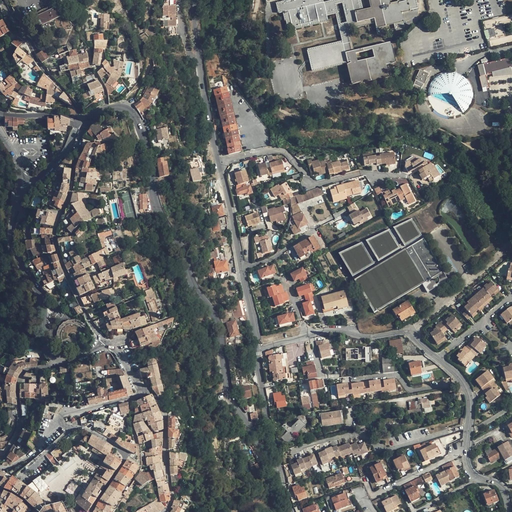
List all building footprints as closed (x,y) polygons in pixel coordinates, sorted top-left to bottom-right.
[(386,65),(395,63),(390,42),(354,50),(349,29),(374,23),(377,35),(387,32),(386,26),(394,24),(396,31),(405,28),(401,13),(418,9),(416,0),(290,0),(291,0),(277,4),(279,13),(283,12),(288,30),(327,21),(326,16),(336,14),(342,43),(307,51),(311,71),(349,62),(349,64),(347,64),(352,85),(389,76),(386,65)] [(163,27),(172,27),(176,27),(177,27),(177,21),(176,21),(172,21),(172,19),(176,19),(177,19),(176,7),(163,7),(163,27)] [(36,18),(37,22),(40,20),(42,24),(59,16),(56,9),(36,18)] [(108,25),(108,17),(103,16),(98,16),(98,19),(100,19),(100,28),(102,30),(103,31),(106,31),(106,25),(108,25)] [(29,24),(26,19),(20,22),(24,27),(29,24)] [(484,30),(485,38),(495,37),(494,29),(484,30)] [(18,47),(24,41),(20,38),(19,37),(16,41),(14,43),(18,47)] [(102,50),(105,50),(108,41),(103,41),(94,41),(94,49),(95,49),(102,50)] [(84,63),(88,62),(87,54),(86,54),(85,46),(80,47),(81,49),(76,50),(77,55),(78,63),(84,63)] [(35,61),(33,59),(29,56),(25,53),(18,48),(17,48),(14,54),(13,56),(17,65),(22,60),(23,60),(22,61),(27,65),(35,61)] [(49,58),(48,57),(44,50),(37,54),(42,62),(42,63),(49,58)] [(68,65),(78,64),(78,63),(77,55),(76,50),(75,50),(69,52),(68,52),(66,53),(66,54),(69,54),(70,56),(66,57),(68,65)] [(101,54),(94,53),(92,65),(100,65),(101,54)] [(509,58),(477,64),(482,92),(488,91),(485,73),(511,68),(511,72),(511,65),(511,66),(509,58)] [(107,62),(105,61),(102,64),(104,66),(103,67),(107,72),(110,75),(114,71),(114,70),(115,70),(118,71),(119,67),(122,68),(124,63),(113,60),(114,67),(111,68),(106,63),(107,62)] [(89,67),(88,62),(84,63),(78,63),(78,64),(79,70),(70,72),(71,77),(77,76),(77,75),(82,74),(81,70),(87,68),(89,67)] [(69,70),(70,72),(79,70),(78,64),(68,65),(65,65),(62,66),(59,67),(60,70),(61,71),(69,70)] [(41,71),(37,65),(33,69),(38,74),(41,71)] [(109,78),(105,85),(106,88),(108,96),(115,89),(112,87),(120,77),(117,74),(115,72),(114,71),(110,75),(107,72),(103,67),(97,72),(101,78),(106,74),(108,76),(109,78)] [(426,74),(428,75),(428,76),(429,74),(420,70),(415,80),(416,80),(411,91),(418,95),(424,83),(425,84),(427,79),(426,79),(424,78),(426,74)] [(430,85),(428,88),(428,92),(428,95),(428,99),(429,103),(432,107),(434,110),(439,114),(443,116),(448,117),(453,116),(456,116),(461,114),(464,112),(467,109),(469,106),(471,102),(472,98),(472,94),(472,91),(471,88),(470,84),(468,81),(466,79),(464,77),(460,74),(458,73),(455,72),(451,72),(448,72),(445,72),(442,73),(437,76),(435,77),(433,80),(431,82),(430,85)] [(52,88),(55,84),(44,73),(37,85),(47,89),(47,87),(52,88)] [(19,82),(19,81),(12,74),(6,79),(13,85),(19,82)] [(2,83),(0,84),(6,90),(7,89),(10,87),(13,85),(6,79),(5,80),(8,84),(5,87),(2,83)] [(97,89),(102,87),(97,80),(87,85),(87,86),(89,90),(87,90),(88,92),(90,92),(93,91),(94,95),(99,93),(97,89)] [(15,88),(19,91),(24,84),(21,81),(19,81),(19,82),(13,85),(10,87),(7,89),(6,90),(2,93),(5,96),(7,95),(9,96),(12,90),(15,88)] [(32,90),(24,84),(19,91),(19,92),(26,95),(30,97),(31,96),(32,90)] [(47,89),(46,95),(52,96),(55,96),(58,98),(63,93),(59,89),(55,84),(52,88),(47,87),(47,89)] [(150,85),(142,98),(150,103),(152,104),(160,90),(150,85)] [(84,100),(78,86),(74,88),(67,91),(73,98),(76,103),(84,100)] [(215,96),(227,93),(225,87),(213,90),(214,96),(215,96)] [(90,92),(88,92),(82,95),(85,99),(94,95),(93,91),(90,92)] [(45,106),(46,102),(45,102),(46,95),(42,93),(40,98),(31,96),(30,97),(26,95),(24,101),(28,103),(29,103),(29,102),(45,106)] [(63,93),(58,98),(64,102),(68,99),(63,93)] [(215,96),(216,101),(229,98),(227,93),(215,96)] [(148,107),(150,103),(142,98),(140,101),(142,105),(145,109),(148,107)] [(217,106),(230,103),(229,98),(216,101),(217,106)] [(217,106),(219,112),(231,109),(230,103),(217,106)] [(137,109),(140,113),(145,109),(142,105),(137,109)] [(219,112),(220,117),(232,114),(231,109),(219,112)] [(221,122),(234,119),(232,114),(220,117),(221,122)] [(59,134),(59,133),(59,129),(60,129),(60,118),(54,119),(54,131),(50,131),(50,136),(55,136),(55,135),(59,134)] [(68,128),(68,127),(69,122),(61,119),(60,118),(60,129),(59,129),(59,133),(65,133),(65,131),(66,131),(66,128),(68,128)] [(221,122),(222,128),(235,124),(234,119),(221,122)] [(101,128),(100,127),(95,121),(89,129),(95,135),(96,137),(98,141),(102,139),(102,140),(109,136),(107,130),(105,130),(103,132),(101,128)] [(222,128),(224,133),(236,130),(235,124),(222,128)] [(168,139),(166,128),(156,130),(157,141),(168,139)] [(224,133),(225,138),(237,135),(236,130),(224,133)] [(226,144),(239,141),(237,135),(225,138),(226,144)] [(228,149),(239,146),(240,146),(239,141),(226,144),(228,149)] [(85,147),(83,153),(91,156),(93,151),(90,149),(92,144),(88,143),(85,147)] [(105,144),(101,145),(97,146),(94,149),(93,151),(91,156),(97,158),(98,154),(99,154),(100,154),(102,153),(101,151),(106,151),(106,150),(106,149),(105,144)] [(241,152),(239,146),(228,149),(227,149),(229,155),(241,152)] [(83,153),(78,160),(89,164),(91,156),(83,153)] [(379,155),(384,164),(385,164),(394,162),(395,162),(393,153),(379,155)] [(372,157),(363,158),(364,164),(368,163),(368,164),(376,163),(376,165),(381,164),(379,155),(372,157)] [(424,167),(421,164),(419,159),(417,161),(415,157),(406,163),(404,167),(408,173),(413,170),(415,169),(417,171),(424,167)] [(277,171),(280,171),(284,170),(281,159),(270,161),(277,171)] [(76,168),(81,170),(82,167),(88,169),(89,164),(78,160),(76,168)] [(260,174),(268,172),(266,166),(265,161),(258,163),(260,174)] [(272,173),(277,171),(270,161),(269,162),(270,165),(272,173)] [(317,161),(311,163),(312,167),(314,174),(318,173),(320,172),(321,174),(328,172),(325,163),(325,161),(318,163),(317,161)] [(168,176),(166,162),(157,164),(159,177),(168,176)] [(339,162),(330,164),(333,173),(333,174),(349,170),(347,162),(339,164),(339,162)] [(198,163),(192,165),(193,169),(197,181),(201,180),(199,175),(200,175),(197,168),(200,167),(198,163)] [(431,163),(427,165),(424,167),(417,171),(422,180),(427,177),(428,179),(431,177),(433,179),(439,175),(434,166),(432,166),(431,163)] [(64,169),(62,184),(69,184),(71,170),(64,169)] [(242,184),(245,183),(248,182),(245,171),(234,173),(237,185),(242,184)] [(95,186),(95,180),(87,179),(86,184),(85,191),(92,191),(93,185),(95,186)] [(346,196),(346,197),(361,193),(358,180),(343,184),(346,196)] [(282,193),(286,199),(290,198),(294,197),(285,183),(279,187),(282,193)] [(67,193),(69,184),(62,184),(59,193),(67,195),(67,193)] [(337,188),(334,189),(330,190),(333,202),(340,200),(339,198),(346,196),(343,184),(336,186),(337,188)] [(401,189),(396,191),(400,200),(400,201),(406,198),(409,204),(415,201),(412,193),(411,194),(406,184),(400,187),(401,189)] [(245,185),(243,186),(243,188),(236,190),(237,195),(239,195),(246,193),(247,195),(252,193),(250,186),(246,187),(245,185)] [(274,197),(279,194),(282,193),(279,187),(277,185),(270,189),(274,197)] [(323,195),(320,187),(294,197),(296,200),(299,204),(323,195)] [(395,190),(392,191),(392,192),(391,193),(390,192),(389,190),(384,192),(386,195),(384,196),(389,207),(397,203),(396,201),(400,200),(396,191),(395,190)] [(67,195),(59,193),(57,199),(64,202),(67,195)] [(69,205),(68,205),(69,208),(70,207),(72,206),(73,208),(82,221),(100,215),(99,209),(98,208),(92,211),(88,212),(81,201),(80,193),(72,193),(69,205)] [(91,198),(89,193),(80,193),(81,201),(88,212),(92,211),(86,199),(91,198)] [(294,197),(290,198),(291,201),(291,210),(291,217),(292,217),(296,224),(291,227),(292,229),(291,230),(294,235),(300,232),(299,228),(307,224),(297,205),(299,204),(296,200),(294,197)] [(60,209),(64,202),(57,199),(53,198),(52,200),(49,207),(53,209),(54,207),(56,208),(60,209)] [(354,203),(348,207),(350,211),(349,211),(351,215),(353,220),(351,221),(353,225),(359,222),(360,224),(369,219),(367,217),(370,215),(367,209),(360,213),(357,207),(356,208),(354,203)] [(212,207),(214,217),(227,215),(226,209),(223,209),(222,205),(212,207)] [(267,212),(269,215),(271,215),(271,217),(269,217),(270,222),(276,220),(285,217),(283,212),(285,212),(283,206),(275,209),(274,207),(267,210),(267,212)] [(66,229),(71,233),(76,228),(83,222),(82,221),(73,208),(71,210),(70,211),(71,212),(66,217),(69,219),(72,223),(66,229)] [(34,224),(43,225),(52,226),(56,214),(38,210),(34,224)] [(251,224),(255,223),(260,222),(257,212),(244,216),(247,226),(251,224)] [(411,214),(337,253),(373,314),(423,285),(427,292),(445,282),(448,279),(411,214)] [(227,225),(226,217),(211,221),(212,225),(213,225),(213,231),(220,230),(219,226),(227,225)] [(97,234),(102,249),(106,254),(103,256),(103,258),(109,255),(105,248),(103,242),(105,241),(104,238),(111,235),(110,232),(103,234),(103,232),(97,234)] [(45,238),(46,246),(53,246),(52,235),(51,235),(43,234),(41,234),(41,238),(45,238)] [(268,236),(259,238),(263,253),(272,251),(268,236)] [(313,236),(293,247),(299,258),(304,255),(313,249),(314,250),(319,247),(313,236)] [(38,255),(35,248),(34,245),(34,240),(25,241),(27,250),(30,249),(34,256),(38,255)] [(68,253),(72,260),(73,259),(79,256),(75,246),(71,249),(72,251),(68,253)] [(296,260),(299,258),(293,247),(290,249),(296,260)] [(224,249),(225,257),(233,255),(232,248),(224,249)] [(96,263),(103,260),(103,259),(103,258),(103,256),(106,254),(102,249),(99,252),(94,254),(89,256),(88,257),(92,265),(93,265),(96,263)] [(217,249),(214,250),(214,251),(207,253),(208,259),(217,257),(217,252),(217,249)] [(48,257),(51,264),(53,263),(58,261),(56,255),(48,257)] [(80,261),(81,261),(79,256),(73,259),(72,260),(65,265),(67,270),(73,267),(75,265),(80,262),(80,261)] [(113,258),(116,267),(122,265),(118,256),(113,258)] [(43,267),(45,274),(52,271),(49,264),(46,266),(42,257),(33,260),(32,261),(35,266),(41,263),(43,267)] [(92,265),(88,257),(85,259),(81,261),(80,261),(80,262),(84,269),(85,269),(88,267),(90,270),(94,268),(93,265),(92,265)] [(226,260),(225,257),(214,259),(215,268),(216,273),(219,280),(229,276),(226,260)] [(105,265),(103,260),(96,263),(99,268),(105,265)] [(55,269),(53,270),(52,271),(45,274),(47,280),(50,283),(54,280),(58,281),(59,283),(66,279),(60,267),(58,261),(53,263),(55,269)] [(70,276),(73,274),(84,269),(80,262),(75,265),(73,267),(67,270),(70,276)] [(275,272),(272,264),(256,270),(260,278),(275,272)] [(134,273),(132,268),(124,271),(122,265),(116,267),(110,269),(113,278),(113,279),(114,282),(120,280),(119,277),(127,275),(128,278),(132,277),(131,274),(134,273)] [(299,279),(301,282),(308,279),(302,267),(290,273),(294,281),(299,279)] [(206,270),(209,283),(219,280),(216,273),(215,268),(206,270)] [(74,279),(75,281),(88,274),(85,269),(84,269),(73,274),(75,278),(74,279)] [(105,280),(106,283),(107,285),(111,284),(110,279),(113,278),(110,269),(107,271),(101,273),(105,280)] [(96,284),(97,283),(105,280),(101,273),(93,277),(96,284)] [(76,288),(91,282),(88,274),(75,281),(73,281),(76,288)] [(94,289),(91,282),(76,288),(80,295),(94,289)] [(491,296),(493,294),(498,290),(491,283),(488,286),(487,285),(483,288),(491,296)] [(305,299),(312,296),(309,284),(296,288),(299,297),(304,295),(305,299)] [(270,298),(272,297),(283,293),(281,285),(275,287),(274,285),(266,288),(270,298)] [(488,302),(492,299),(483,288),(480,290),(481,291),(480,293),(488,302)] [(145,296),(147,304),(152,302),(151,300),(155,298),(151,289),(145,291),(147,296),(145,296)] [(111,297),(111,296),(109,290),(101,292),(102,293),(98,294),(100,301),(104,300),(111,297)] [(283,293),(272,297),(275,307),(283,304),(283,302),(288,300),(286,292),(283,293)] [(322,298),(325,310),(342,305),(342,308),(348,307),(344,292),(322,298)] [(483,306),(488,302),(479,292),(475,294),(476,295),(475,296),(483,306)] [(84,306),(91,304),(95,303),(100,301),(98,294),(98,293),(88,296),(81,298),(84,306)] [(312,296),(305,299),(306,302),(302,304),(306,316),(314,314),(310,301),(314,300),(312,296)] [(479,310),(483,306),(474,296),(471,298),(472,299),(471,300),(479,310)] [(241,300),(230,303),(234,318),(245,315),(241,300)] [(470,300),(467,303),(469,304),(465,308),(467,311),(472,316),(476,312),(478,310),(470,300)] [(108,311),(105,312),(103,313),(104,317),(107,315),(117,311),(116,307),(115,307),(115,306),(113,302),(106,305),(108,311)] [(408,302),(393,311),(398,319),(400,318),(402,321),(415,313),(408,302)] [(79,305),(79,306),(75,307),(73,309),(77,315),(83,312),(79,305)] [(511,309),(510,307),(501,314),(508,322),(510,321),(511,324),(511,309)] [(88,311),(88,312),(92,320),(99,317),(94,308),(88,311)] [(151,316),(151,318),(153,322),(158,320),(155,313),(156,313),(154,309),(150,311),(148,311),(149,315),(151,314),(151,316)] [(105,320),(107,324),(109,323),(109,322),(114,321),(114,320),(120,318),(117,311),(107,315),(108,319),(105,320)] [(467,320),(472,316),(467,311),(465,312),(463,314),(462,315),(467,320)] [(138,313),(120,320),(122,324),(130,321),(138,318),(140,318),(138,313)] [(292,313),(276,317),(278,325),(295,321),(292,313)] [(506,324),(508,322),(501,314),(500,315),(506,324)] [(144,316),(140,318),(138,318),(141,326),(146,324),(144,316)] [(449,327),(450,328),(452,330),(459,323),(452,316),(449,319),(448,318),(446,320),(448,322),(447,324),(447,325),(449,327)] [(102,318),(93,322),(98,327),(104,324),(102,318)] [(123,329),(122,324),(120,320),(120,318),(114,320),(114,321),(117,329),(117,333),(122,333),(122,329),(123,329)] [(141,326),(138,318),(130,321),(132,329),(141,326)] [(445,319),(440,323),(445,330),(449,327),(447,325),(447,324),(448,322),(446,320),(445,319)] [(112,333),(114,333),(116,333),(116,329),(117,329),(114,321),(109,322),(109,323),(107,324),(99,328),(105,334),(108,331),(112,329),(112,333)] [(132,329),(130,321),(122,324),(123,329),(124,332),(129,332),(129,329),(132,329)] [(235,321),(226,323),(230,338),(239,336),(235,321)] [(151,326),(142,330),(145,337),(153,333),(153,331),(157,328),(163,326),(162,322),(151,326)] [(442,332),(445,330),(440,323),(435,327),(437,329),(438,331),(440,330),(442,332)] [(461,325),(459,323),(452,330),(454,332),(461,325)] [(443,334),(442,332),(440,330),(438,331),(437,329),(434,331),(434,332),(431,335),(436,343),(442,339),(441,338),(445,336),(443,334)] [(137,338),(137,339),(138,340),(145,337),(142,330),(133,334),(132,335),(132,336),(133,340),(137,338)] [(158,340),(153,333),(145,337),(149,344),(152,342),(158,340)] [(446,338),(445,336),(441,338),(442,339),(436,343),(438,345),(446,338)] [(149,344),(145,337),(138,340),(131,342),(132,348),(149,344)] [(152,342),(153,344),(154,348),(155,348),(160,343),(158,339),(158,340),(152,342)] [(479,353),(484,349),(487,346),(481,340),(479,341),(477,339),(474,342),(476,343),(472,346),(478,352),(479,353)] [(327,340),(321,341),(322,345),(318,347),(319,350),(322,359),(331,356),(329,351),(331,351),(328,340),(327,340)] [(400,340),(390,342),(392,354),(402,353),(400,340)] [(382,355),(382,356),(391,356),(381,345),(378,347),(378,355),(382,355)] [(382,345),(381,345),(391,356),(382,345)] [(475,355),(478,352),(472,346),(471,345),(468,348),(475,355)] [(371,361),(371,347),(363,347),(363,348),(346,349),(347,360),(365,359),(365,362),(371,361)] [(471,358),(474,354),(468,349),(465,352),(471,358)] [(265,357),(269,356),(268,357),(268,358),(268,359),(269,361),(270,361),(271,364),(268,364),(270,373),(272,373),(273,379),(272,380),(273,381),(275,382),(275,381),(276,381),(284,379),(285,383),(291,382),(291,378),(290,379),(286,354),(279,355),(271,356),(271,352),(267,352),(265,354),(265,357)] [(465,367),(472,359),(471,358),(465,352),(461,356),(460,355),(458,357),(460,359),(458,361),(465,367)] [(382,365),(383,373),(394,372),(393,364),(396,364),(394,360),(391,356),(382,356),(382,365)] [(465,368),(473,360),(472,359),(465,367),(465,368)] [(161,385),(163,385),(164,384),(163,384),(161,384),(159,376),(163,375),(163,374),(158,374),(156,365),(155,362),(152,360),(149,360),(147,364),(148,367),(147,367),(147,368),(140,370),(141,377),(146,376),(147,379),(150,378),(152,387),(150,387),(150,388),(152,388),(161,385)] [(38,362),(30,361),(29,361),(29,363),(25,363),(24,362),(16,365),(13,363),(8,369),(19,375),(24,368),(25,368),(37,366),(38,362)] [(420,361),(409,364),(412,376),(422,374),(420,367),(421,367),(420,361)] [(18,376),(19,375),(8,369),(1,365),(0,370),(0,373),(3,374),(7,374),(6,376),(17,379),(18,376)] [(307,374),(315,373),(314,365),(313,365),(307,367),(302,368),(302,372),(306,371),(307,374)] [(511,378),(511,366),(503,369),(506,380),(511,378)] [(116,372),(117,378),(119,377),(126,376),(121,369),(112,370),(112,373),(116,372)] [(482,389),(483,388),(492,381),(493,380),(489,376),(486,378),(484,375),(476,381),(482,389)] [(15,385),(17,379),(6,376),(6,377),(3,376),(2,382),(4,383),(15,385)] [(124,390),(120,391),(111,394),(108,395),(108,401),(132,394),(126,376),(119,377),(124,390)] [(117,381),(120,391),(124,390),(119,377),(117,378),(105,379),(107,389),(108,395),(111,394),(109,383),(117,381)] [(395,379),(380,382),(382,391),(382,392),(396,390),(395,379)] [(323,388),(322,380),(314,381),(316,390),(323,388)] [(369,382),(365,382),(367,393),(382,391),(380,382),(380,380),(369,382)] [(316,390),(314,381),(308,382),(313,406),(311,406),(312,409),(313,409),(318,409),(315,393),(314,390),(316,390)] [(474,382),(482,393),(485,391),(483,388),(482,389),(476,381),(474,382)] [(483,388),(485,391),(494,384),(492,381),(483,388)] [(362,383),(352,385),(351,385),(353,395),(367,393),(365,382),(362,383)] [(15,392),(15,385),(4,383),(4,385),(4,390),(15,392)] [(353,398),(353,395),(351,385),(352,385),(351,383),(348,383),(348,384),(336,385),(338,396),(351,394),(352,399),(353,398)] [(19,393),(28,393),(29,385),(19,384),(19,393)] [(497,388),(494,384),(485,391),(487,393),(492,390),(493,391),(496,389),(497,388)] [(39,385),(29,385),(28,393),(41,393),(41,385),(39,385)] [(152,390),(157,396),(163,395),(161,385),(152,388),(152,390)] [(108,401),(108,395),(107,389),(102,391),(102,390),(101,389),(100,389),(99,389),(98,389),(97,390),(97,391),(97,392),(84,395),(86,401),(88,401),(89,404),(89,406),(108,401)] [(496,392),(498,392),(496,389),(493,391),(492,390),(487,393),(486,394),(488,397),(487,398),(491,403),(500,396),(496,392)] [(6,395),(6,397),(11,398),(16,399),(15,392),(4,390),(5,395),(6,395)] [(250,398),(248,390),(240,391),(241,399),(250,398)] [(33,399),(36,402),(39,405),(40,406),(43,402),(41,400),(41,393),(28,393),(19,393),(20,404),(25,404),(24,399),(33,399)] [(273,394),(274,402),(276,402),(276,404),(277,408),(286,407),(284,396),(281,397),(280,393),(273,394)] [(137,401),(139,407),(142,406),(154,401),(151,395),(149,396),(148,394),(144,396),(144,398),(137,401)] [(154,401),(142,406),(143,411),(156,406),(154,401)] [(412,412),(417,411),(420,411),(420,409),(419,402),(410,403),(411,408),(412,412)] [(120,412),(128,410),(128,403),(118,406),(120,412)] [(144,413),(143,411),(142,406),(139,407),(135,409),(134,416),(141,414),(144,413)] [(156,406),(143,411),(144,413),(145,416),(151,415),(159,413),(157,408),(156,406)] [(339,410),(329,412),(329,414),(339,412),(341,422),(339,410)] [(329,414),(329,412),(318,414),(320,427),(331,425),(331,424),(341,422),(339,412),(329,414)] [(159,413),(151,415),(152,418),(154,424),(161,422),(161,417),(159,413)] [(142,422),(144,421),(143,420),(141,414),(134,416),(133,425),(142,422)] [(154,425),(154,424),(152,418),(151,415),(145,416),(147,421),(148,426),(150,426),(154,425)] [(111,416),(108,423),(122,430),(123,421),(111,416)] [(284,430),(282,432),(284,434),(281,438),(286,443),(299,429),(303,434),(306,431),(301,427),(303,425),(301,423),(304,420),(303,416),(298,417),(296,419),(294,417),(287,425),(284,423),(281,427),(284,430)] [(358,430),(371,426),(370,423),(360,426),(359,420),(355,421),(358,430)] [(144,425),(142,422),(133,425),(135,430),(145,427),(144,425)] [(161,422),(154,424),(154,425),(150,426),(151,429),(154,432),(162,430),(161,422)] [(174,431),(174,428),(168,427),(168,429),(168,438),(175,440),(175,438),(177,432),(174,431)] [(22,443),(23,444),(25,445),(26,446),(28,441),(30,438),(31,434),(22,429),(19,436),(24,440),(22,443)] [(139,444),(151,440),(154,440),(152,435),(151,433),(138,437),(139,444)] [(37,438),(32,435),(31,434),(30,438),(36,443),(39,439),(37,438)] [(91,436),(89,439),(90,440),(89,441),(89,442),(88,443),(87,443),(94,448),(98,440),(91,436)] [(83,440),(79,443),(82,446),(85,443),(87,443),(88,443),(89,442),(89,441),(90,440),(89,439),(89,438),(88,437),(87,437),(86,437),(85,437),(84,437),(83,439),(83,440)] [(135,446),(129,444),(128,444),(121,442),(121,440),(119,438),(115,442),(121,447),(135,455),(136,453),(135,446)] [(97,450),(99,451),(101,452),(105,444),(98,440),(94,448),(97,450)] [(161,447),(162,440),(154,440),(151,440),(152,449),(161,447)] [(34,446),(28,441),(26,446),(32,451),(34,446)] [(498,449),(493,452),(487,455),(491,462),(502,456),(503,457),(505,460),(511,456),(511,449),(508,442),(498,448),(498,449)] [(364,443),(360,444),(360,445),(357,447),(359,452),(360,455),(367,452),(364,443)] [(112,447),(105,444),(101,452),(104,454),(106,456),(108,457),(109,454),(112,448),(112,447)] [(352,453),(350,447),(349,447),(348,444),(344,446),(347,454),(352,453)] [(357,447),(357,446),(356,444),(353,445),(353,446),(350,447),(352,453),(353,455),(356,454),(359,452),(357,447)] [(435,444),(420,451),(425,462),(429,460),(428,459),(439,453),(435,444)] [(25,455),(19,450),(15,448),(13,446),(9,452),(10,452),(14,455),(19,459),(25,455)] [(337,448),(337,446),(331,448),(334,457),(335,458),(340,456),(337,449),(337,448)] [(347,454),(344,446),(340,447),(341,448),(337,449),(340,456),(341,457),(347,454)] [(38,456),(42,460),(48,455),(46,452),(49,450),(47,448),(38,456)] [(331,448),(328,449),(328,450),(325,451),(328,459),(334,457),(331,448)] [(161,455),(161,450),(149,452),(146,452),(145,452),(146,458),(161,455)] [(329,460),(328,459),(325,451),(322,452),(322,453),(320,454),(323,463),(329,460)] [(12,463),(19,459),(14,455),(10,452),(6,458),(8,460),(7,463),(9,465),(12,463)] [(177,453),(169,453),(169,460),(178,460),(184,463),(186,455),(183,454),(177,453)] [(103,462),(103,463),(115,471),(121,461),(109,454),(108,457),(106,456),(104,454),(100,460),(103,462)] [(146,464),(146,466),(146,467),(149,466),(161,463),(161,455),(146,458),(146,464)] [(318,465),(314,456),(311,457),(309,458),(310,459),(313,467),(318,465)] [(398,471),(401,470),(403,469),(404,471),(409,468),(404,456),(393,461),(398,471)] [(306,460),(306,459),(303,460),(306,469),(313,467),(310,459),(306,460)] [(122,467),(134,474),(138,467),(127,460),(122,467)] [(182,469),(184,463),(178,460),(169,460),(170,471),(170,475),(177,474),(177,467),(178,467),(182,469)] [(300,470),(306,469),(303,460),(302,460),(297,461),(298,464),(300,470)] [(452,462),(442,467),(444,472),(436,476),(441,486),(459,477),(452,462)] [(100,467),(112,475),(115,471),(103,463),(100,467)] [(161,463),(149,466),(150,470),(151,471),(153,470),(153,472),(163,470),(161,463)] [(257,463),(253,465),(257,474),(261,472),(257,463)] [(370,468),(376,481),(383,478),(387,476),(381,463),(370,468)] [(300,470),(298,464),(294,465),(295,466),(292,467),(295,475),(301,473),(300,470)] [(100,468),(98,471),(110,478),(112,475),(100,467),(100,468)] [(122,467),(118,473),(130,479),(134,474),(122,467)] [(149,482),(155,480),(164,478),(164,477),(163,470),(153,472),(147,474),(149,482)] [(98,471),(96,474),(101,477),(108,481),(110,478),(98,471)] [(134,480),(141,486),(142,486),(147,482),(149,482),(147,474),(141,472),(139,472),(139,474),(134,480)] [(118,473),(113,480),(124,487),(130,479),(118,473)] [(429,473),(422,476),(426,483),(432,479),(431,477),(432,476),(431,474),(430,475),(429,473)] [(6,474),(0,483),(0,486),(3,489),(4,488),(11,477),(6,474)] [(96,474),(94,478),(100,482),(105,485),(108,481),(101,477),(96,474)] [(344,483),(341,474),(326,479),(329,489),(344,483)] [(11,477),(4,488),(3,489),(11,491),(16,480),(13,478),(11,477)] [(422,477),(413,481),(415,486),(422,483),(422,484),(425,482),(422,477)] [(94,478),(90,483),(100,492),(103,488),(98,484),(100,482),(94,478)] [(16,480),(11,491),(16,494),(23,484),(17,480),(16,480)] [(124,487),(113,480),(109,486),(121,493),(124,487)] [(134,480),(132,483),(139,488),(141,486),(134,480)] [(420,498),(418,494),(417,492),(418,492),(415,486),(413,481),(403,486),(406,491),(405,491),(411,503),(420,498)] [(90,483),(86,491),(91,495),(96,498),(100,492),(90,483)] [(23,484),(16,494),(19,496),(26,486),(23,484)] [(167,485),(157,488),(158,495),(168,493),(167,485)] [(292,488),(295,496),(297,495),(297,497),(299,501),(307,498),(303,488),(300,489),(299,485),(292,488)] [(26,486),(19,496),(23,498),(30,489),(27,487),(26,486)] [(121,493),(109,486),(105,493),(116,500),(121,493)] [(30,489),(23,498),(27,501),(34,493),(30,489)] [(494,489),(484,494),(488,505),(499,500),(494,489)] [(0,511),(10,494),(7,494),(7,493),(2,491),(1,494),(0,493),(0,511)] [(81,497),(87,501),(91,495),(86,491),(81,497)] [(34,493),(27,501),(30,504),(38,497),(34,493)] [(116,500),(105,493),(99,500),(111,507),(116,500)] [(123,494),(121,493),(116,500),(120,503),(120,502),(124,496),(125,496),(123,494)] [(168,493),(158,495),(159,499),(160,503),(165,508),(167,506),(168,505),(168,502),(169,502),(169,497),(168,493)] [(13,511),(17,507),(19,505),(22,502),(17,499),(10,494),(0,511),(5,511),(7,507),(10,509),(13,511)] [(345,500),(347,500),(345,494),(331,499),(336,510),(348,506),(346,503),(345,500)] [(82,508),(87,501),(81,497),(79,495),(74,502),(82,508)] [(91,495),(87,501),(91,505),(96,498),(91,495)] [(379,498),(372,502),(374,505),(377,509),(383,506),(386,511),(387,511),(394,509),(394,507),(397,506),(400,504),(396,496),(389,499),(387,496),(384,498),(385,501),(382,503),(379,498)] [(38,497),(30,504),(34,508),(36,510),(37,511),(43,506),(44,506),(42,502),(38,497)] [(160,503),(159,499),(158,499),(157,499),(157,500),(154,502),(162,510),(165,508),(160,503)] [(111,507),(99,500),(96,507),(105,511),(109,511),(111,507)] [(111,507),(116,509),(120,503),(116,500),(111,507)] [(183,504),(179,502),(174,500),(172,500),(172,502),(171,504),(173,505),(172,506),(181,509),(183,504)] [(67,511),(62,501),(44,506),(43,506),(37,511),(67,511)] [(86,511),(87,511),(91,505),(87,501),(82,508),(86,511)] [(23,503),(22,502),(19,505),(25,511),(29,511),(30,511),(28,509),(25,506),(23,503)] [(159,511),(162,510),(154,502),(150,504),(157,511),(159,511)]
